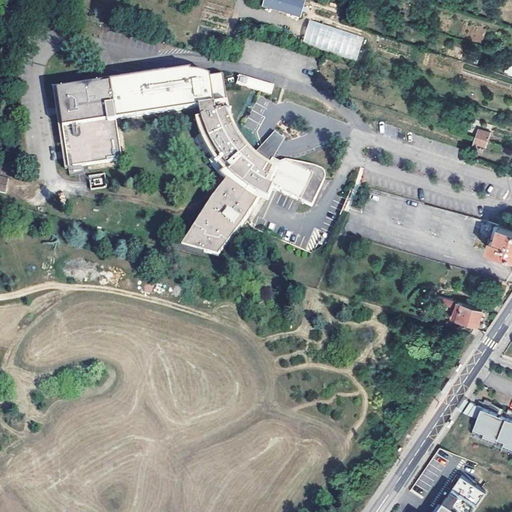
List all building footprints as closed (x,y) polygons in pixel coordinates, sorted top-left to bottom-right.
[(305,2),(299,0),(264,0),(262,8),(301,19),(305,2)] [(303,43),(357,61),(363,38),(310,21),(303,43)] [(189,251),(225,261),(240,230),(260,197),(268,201),(274,189),(302,201),(314,174),(285,162),(279,164),(261,151),(256,156),(251,151),(247,147),(242,141),(238,134),(234,126),(231,118),(229,111),(227,105),(226,97),(225,85),(224,76),(210,78),(206,75),(202,74),(196,73),(193,73),(192,71),(55,93),(68,175),(125,166),(117,122),(200,110),(201,120),(196,122),(199,131),(205,144),(210,154),(213,158),(210,161),(220,177),(227,182),(209,205),(189,251)] [(241,77),(237,86),(272,96),(275,87),(241,77)] [(491,133),(479,129),(476,137),(484,140),(488,141),(491,133)] [(484,140),(476,137),(474,144),(482,146),(484,140)] [(104,173),(88,175),(90,189),(106,186),(104,173)] [(0,175),(0,191),(5,193),(9,177),(0,175)] [(511,227),(494,223),(492,228),(495,229),(495,231),(491,230),(490,237),(492,238),(489,251),(511,256),(511,227)] [(440,297),(438,303),(457,309),(453,319),(482,328),(483,325),(480,324),(484,309),(440,297)] [(511,418),(482,407),(474,427),(485,432),(484,435),(497,441),(499,438),(506,440),(504,444),(511,447),(511,418)] [(472,511),(488,490),(463,473),(439,508),(436,511),(472,511)]
